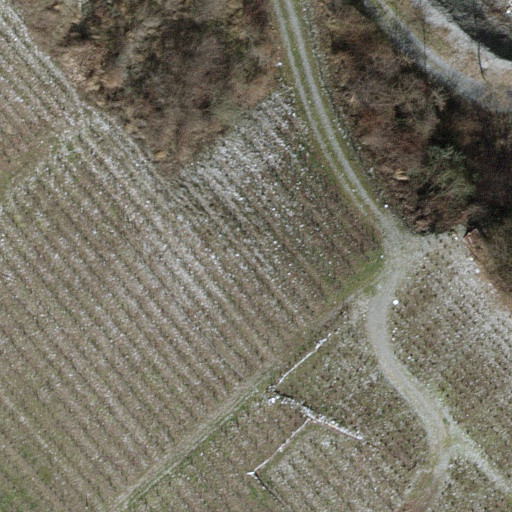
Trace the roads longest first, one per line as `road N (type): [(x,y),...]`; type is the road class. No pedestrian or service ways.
road 1 (track): [(411,511),(440,450),(381,340),(392,239),(346,180),(296,62),(280,0)]
road 2 (track): [(375,0),(433,63),(476,91),(511,99)]
